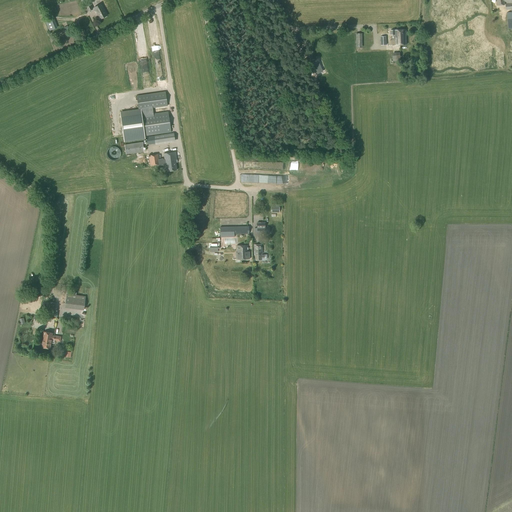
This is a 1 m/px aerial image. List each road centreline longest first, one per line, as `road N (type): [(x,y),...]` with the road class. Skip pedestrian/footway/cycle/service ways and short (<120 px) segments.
road 1 (unclassified): [(0,84),(170,0)]
road 2 (unknown): [(157,6),(188,184)]
road 3 (unknown): [(0,164),(44,203),(55,295),(73,314)]
